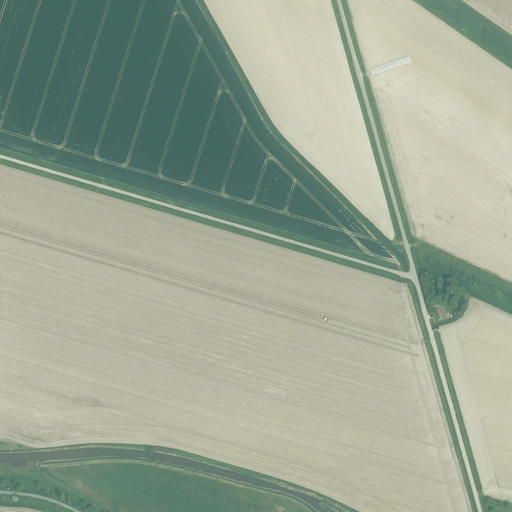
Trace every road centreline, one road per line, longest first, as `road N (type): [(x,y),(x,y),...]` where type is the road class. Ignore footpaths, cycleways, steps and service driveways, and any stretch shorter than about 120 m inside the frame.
road 1 (unclassified): [(415,277),(0,156)]
road 2 (unclassified): [(415,277),(339,0)]
road 3 (unclassified): [(480,511),(415,277)]
